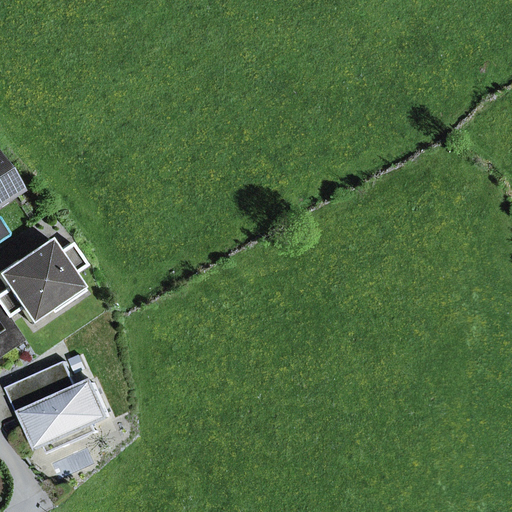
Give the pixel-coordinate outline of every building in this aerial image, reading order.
[(0,199),(14,190),(0,168),(0,199)] [(50,309),(48,306),(80,284),(73,274),(86,265),(71,243),(58,252),(49,239),(0,272),(0,278),(7,289),(0,293),(0,308),(7,318),(8,317),(20,309),(30,323),(50,309)] [(50,309),(53,312),(84,291),(80,284),(48,306),(50,309)] [(8,317),(7,318),(0,308),(0,325),(3,330),(13,324),(8,317)] [(3,330),(0,332),(0,356),(24,341),(13,324),(3,330)] [(70,445),(66,436),(94,423),(109,417),(94,383),(79,390),(67,362),(14,386),(42,447),(45,446),(49,455),(70,445)] [(66,436),(70,445),(99,433),(94,423),(66,436)]
